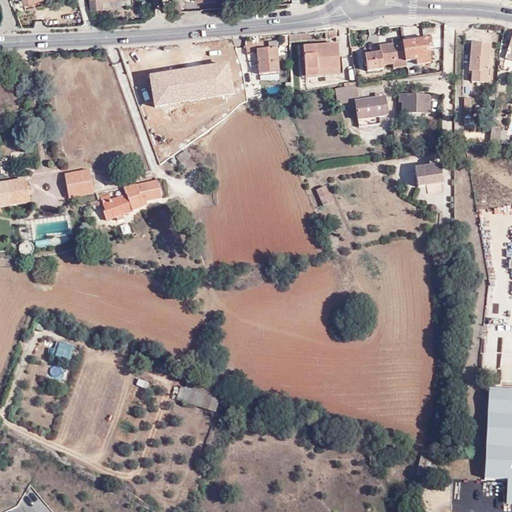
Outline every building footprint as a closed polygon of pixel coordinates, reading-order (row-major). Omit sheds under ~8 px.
[(382,53),(366,55),(369,73),(384,71),(384,66),(394,65),(394,71),(407,69),(407,63),(416,62),(417,67),(431,65),(428,46),(431,46),(429,38),(380,45),(382,53)] [(489,45),(471,44),(470,77),(481,77),(482,72),(486,72),(489,45)] [(313,79),(312,73),(336,71),(334,47),(298,51),(302,80),(313,79)] [(275,49),(257,50),(260,75),(279,74),(275,49)] [(182,63),(161,66),(167,98),(182,95),(180,90),(187,89),(182,63)] [(312,73),(313,79),(337,77),(336,71),(312,73)] [(339,105),(355,103),(361,101),(358,85),(336,88),(339,105)] [(384,98),(361,101),(364,119),(379,117),(386,116),(384,98)] [(395,98),(395,108),(400,108),(400,120),(427,120),(427,98),(395,98)] [(364,119),(361,101),(355,103),(358,120),(364,119)] [(364,119),(358,120),(359,129),(379,125),(379,122),(378,122),(364,122),(364,119)] [(500,139),(500,126),(490,126),(490,140),(500,139)] [(164,151),(169,158),(172,156),(179,151),(168,133),(157,139),(160,144),(158,145),(162,153),(164,151)] [(184,148),(179,151),(172,156),(178,164),(189,157),(184,148)] [(439,168),(410,172),(414,194),(443,189),(439,168)] [(95,193),(90,169),(64,173),(69,197),(95,193)] [(0,183),(0,206),(28,203),(25,180),(0,183)] [(113,193),(99,197),(104,220),(141,210),(139,203),(158,198),(153,180),(144,183),(143,182),(126,187),(128,194),(114,197),(113,193)] [(324,190),(314,195),(321,211),(331,207),(324,190)] [(33,245),(33,244),(31,238),(28,237),(25,238),(22,240),(20,242),(19,246),(20,249),(21,251),(23,253),(26,254),(30,254),(33,252),(34,250),(35,247),(35,245),(33,245)] [(62,341),(61,349),(72,351),(73,343),(62,341)] [(64,381),(67,366),(50,362),(47,377),(64,381)] [(511,370),(489,369),(483,503),(511,504),(511,370)] [(222,399),(183,386),(178,400),(217,414),(222,399)]
